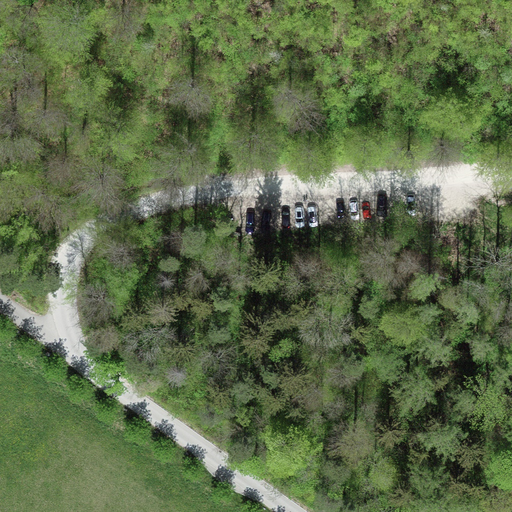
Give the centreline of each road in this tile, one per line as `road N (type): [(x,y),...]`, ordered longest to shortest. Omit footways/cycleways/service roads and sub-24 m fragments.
road 1 (residential): [(290,511),(81,357),(62,311),(65,263),(92,228),(145,202),(216,183)]
road 2 (unclassified): [(216,183),(511,165)]
